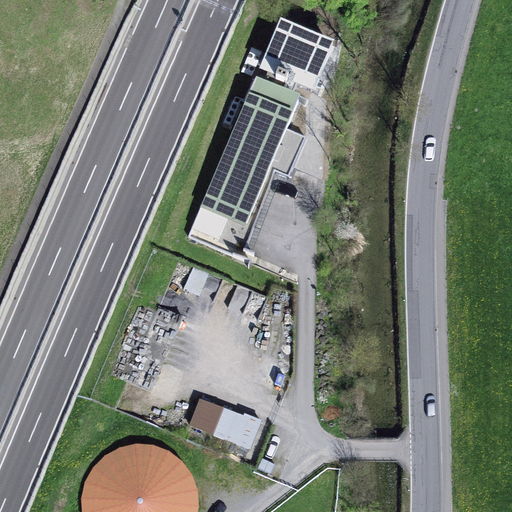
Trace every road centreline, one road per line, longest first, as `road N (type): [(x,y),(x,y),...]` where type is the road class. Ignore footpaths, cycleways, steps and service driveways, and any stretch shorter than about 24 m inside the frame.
road 1 (motorway): [(0,511),(218,0)]
road 2 (unclassified): [(425,511),(425,172),(463,0)]
road 3 (motorway): [(167,0),(0,392)]
road 4 (unknown): [(306,414),(230,400),(215,388),(210,375),(220,330)]
